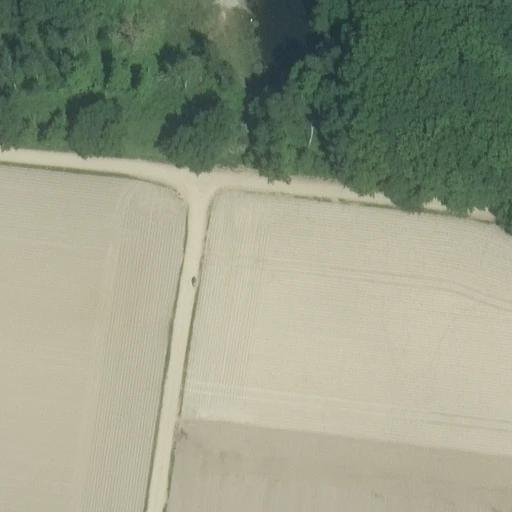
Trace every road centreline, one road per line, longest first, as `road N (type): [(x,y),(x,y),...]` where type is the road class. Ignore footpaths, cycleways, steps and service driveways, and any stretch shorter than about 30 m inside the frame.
road 1 (track): [(0,153),(511,208)]
road 2 (track): [(164,511),(212,174)]
